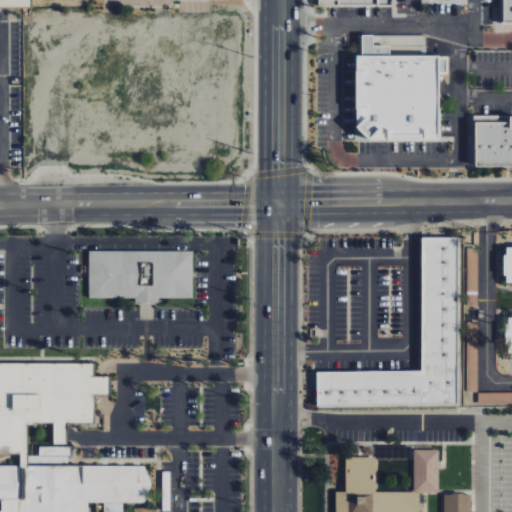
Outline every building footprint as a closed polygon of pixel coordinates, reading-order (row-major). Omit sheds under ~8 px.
[(511,0),(501,0),(501,21),(511,21),(511,0)] [(388,56),(388,41),(385,41),(385,36),(360,36),(360,56),(353,56),(353,132),(364,132),(364,140),(437,140),(437,73),(444,73),(444,56),(388,56)] [(511,166),(511,116),(473,117),(473,167),(511,166)] [(315,372),(315,407),(457,407),(456,238),(420,238),(420,371),(315,372)] [(477,291),(476,248),(466,248),(467,292),(477,291)] [(511,248),(503,248),(503,284),(511,283),(511,248)] [(88,298),(134,299),(134,303),(159,304),(159,298),(191,299),(192,252),(88,250),(88,298)] [(502,352),(511,352),(511,316),(506,316),(502,352)] [(467,392),(478,392),(476,322),(465,322),(467,392)] [(478,404),(511,403),(511,392),(478,393),(478,404)] [(344,457),(344,492),(335,492),(334,511),(421,511),(421,492),(438,492),(438,450),(414,450),(413,492),(375,492),(375,458),(344,457)] [(443,511),(470,511),(471,495),(444,494),(443,511)]
